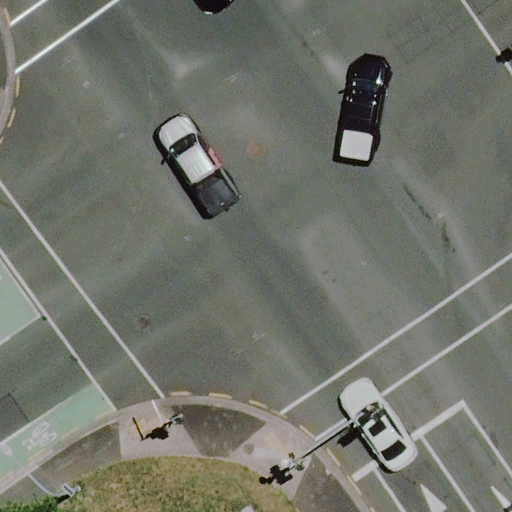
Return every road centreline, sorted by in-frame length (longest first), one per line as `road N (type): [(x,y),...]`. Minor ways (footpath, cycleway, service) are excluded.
road 1 (secondary): [(511,511),(266,152)]
road 2 (tertiary): [(266,152),(0,329)]
road 3 (tertiary): [(480,0),(266,152)]
road 4 (secondary): [(266,152),(159,0)]
